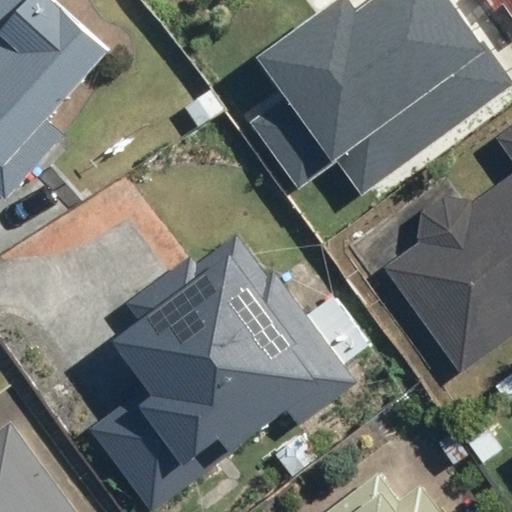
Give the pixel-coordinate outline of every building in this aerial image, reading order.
[(123,51),(63,0),(0,0),(0,184),(19,201),(76,135),(61,123),(123,51)] [(338,210),(511,80),(511,61),(494,38),(506,29),(484,0),(393,0),(393,1),(391,0),(344,0),(239,79),(338,210)] [(511,0),(503,0),(511,12),(511,0)] [(511,135),(511,175),(387,264),(467,377),(511,344),(511,129),(509,131),(511,135)] [(273,270),(243,233),(136,306),(145,321),(129,332),(166,386),(147,399),(193,469),(234,441),(241,451),(297,414),(304,424),(372,379),(361,363),(380,350),(342,294),(312,315),(279,266),(273,270)] [(0,511),(91,511),(17,416),(0,428),(0,511)] [(454,511),(409,448),(331,511),(454,511)]
